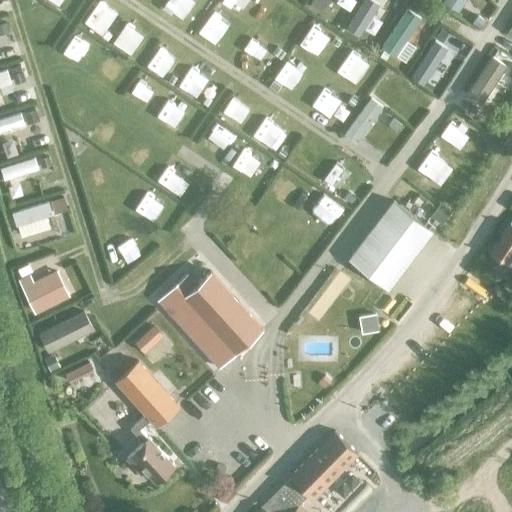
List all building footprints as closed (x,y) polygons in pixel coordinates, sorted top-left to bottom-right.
[(392,201),(348,259),(387,289),(431,231),(392,201)] [(511,221),(490,255),(507,265),(511,257),(511,221)] [(219,370),(262,331),(209,273),(195,285),(186,275),(156,302),(219,370)] [(62,298),(51,276),(33,285),(29,278),(19,283),(34,313),(62,298)] [(83,311),(38,333),(47,353),(92,331),(83,311)] [(373,312),(359,314),(361,330),(375,328),(373,312)] [(152,325),(133,342),(143,354),(144,353),(162,336),(163,336),(152,325)] [(52,356),(43,360),(49,372),(57,368),(52,356)] [(88,362),(64,374),(69,382),(92,371),(88,362)] [(137,363),(115,383),(144,415),(149,421),(155,427),(177,407),(137,363)] [(324,375),(317,383),(323,388),(330,381),(324,375)] [(143,443),(125,460),(140,476),(143,473),(154,485),(174,467),(148,439),(147,439),(139,430),(149,421),(144,415),(130,428),(143,443)] [(334,431),(289,476),(293,480),(308,495),(312,499),(357,454),(334,431)] [(244,441),(213,469),(221,477),(253,451),(244,441)] [(293,480),(265,509),(268,511),(292,511),(296,507),(308,495),(293,480)]
